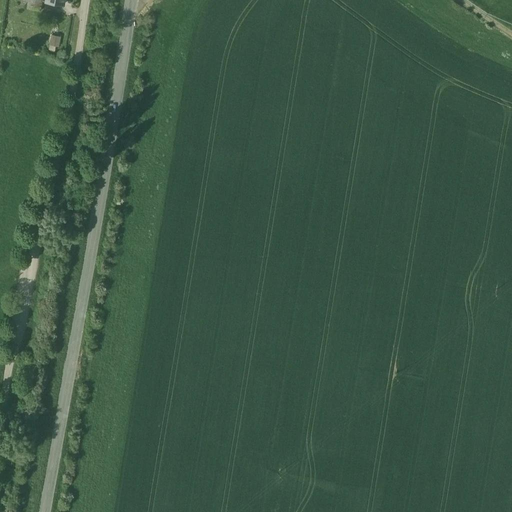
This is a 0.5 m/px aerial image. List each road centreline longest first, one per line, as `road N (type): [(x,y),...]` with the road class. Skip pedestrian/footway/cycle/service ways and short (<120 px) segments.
road 1 (tertiary): [(131,0),(45,511)]
road 2 (unclassified): [(0,447),(87,0)]
